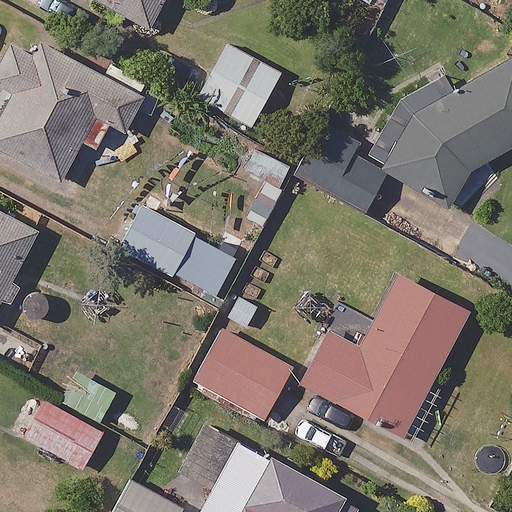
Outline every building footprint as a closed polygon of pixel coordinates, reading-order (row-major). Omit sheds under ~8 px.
[(165,0),(109,0),(154,22),(165,0)] [(86,135),(100,142),(112,120),(128,129),(147,92),(23,22),(0,66),(0,78),(19,88),(0,124),(0,141),(65,176),(86,135)] [(286,68),(231,37),(200,92),(256,123),(286,68)] [(511,53),(427,96),(385,164),(356,146),(361,139),(330,119),(299,167),(364,208),(387,172),(444,207),(470,165),(511,143),(511,53)] [(238,251),(135,200),(115,241),(218,292),(238,251)] [(0,296),(40,227),(0,204),(0,296)] [(469,303),(399,266),(367,327),(333,309),(299,375),(402,430),(469,303)] [(294,359),(228,320),(193,381),(259,419),(294,359)] [(103,429),(44,394),(23,429),(83,464),(103,429)] [(352,511),(359,500),(237,434),(195,511),(352,511)] [(178,511),(184,502),(138,478),(120,511),(178,511)]
